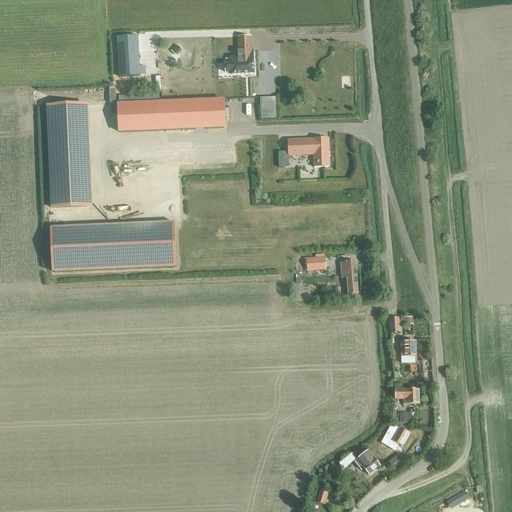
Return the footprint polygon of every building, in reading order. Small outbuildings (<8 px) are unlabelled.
[(254,50),(252,51),(252,37),(239,38),(240,57),(232,57),(232,63),(226,63),(227,73),(233,72),(233,75),(255,74),(254,50)] [(117,38),(118,60),(129,60),(128,38),(117,38)] [(138,60),(138,72),(148,72),(148,60),(138,60)] [(119,105),(120,133),(224,129),(223,100),(159,103),(159,96),(119,98),(119,105)] [(92,207),(87,106),(47,108),(51,208),(92,207)] [(314,156),(314,167),(330,166),(329,138),(313,139),(288,140),(288,157),(314,156)] [(88,220),(146,219),(146,209),(88,210),(88,220)] [(175,223),(53,228),(55,272),(176,267),(175,223)] [(324,258),(307,259),(308,272),(325,271),(324,258)] [(349,296),(359,295),(356,262),(341,264),(342,279),(347,279),(349,296)] [(401,318),(388,318),(388,333),(402,333),(401,318)] [(400,342),(401,358),(416,357),(415,341),(400,342)] [(402,405),(419,405),(419,390),(395,390),(395,400),(402,400),(402,405)] [(399,424),(408,424),(408,413),(399,413),(399,424)] [(393,441),(401,447),(410,434),(401,428),(396,435),(393,433),(390,439),(393,441)] [(363,468),(369,476),(381,467),(369,452),(355,462),(360,469),(363,468)] [(342,461),(345,466),(352,461),(349,456),(342,461)] [(482,507),(488,506),(486,499),(490,498),(489,491),(480,492),(482,507)] [(316,502),(325,504),(327,496),(318,493),(316,502)] [(462,504),(457,496),(446,503),(451,511),(462,504)]
